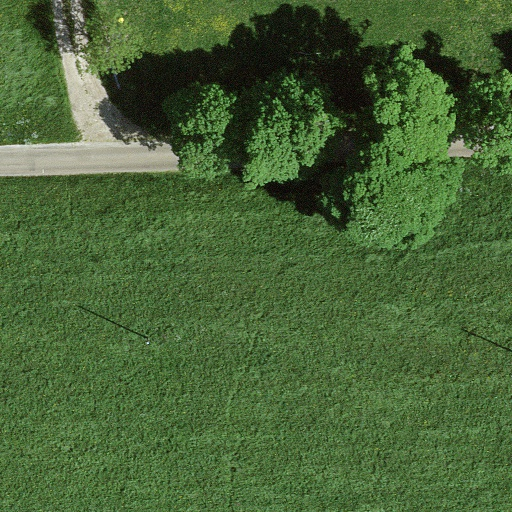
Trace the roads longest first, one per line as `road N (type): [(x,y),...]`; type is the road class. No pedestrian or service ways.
road 1 (unclassified): [(511,145),(0,167)]
road 2 (track): [(103,164),(68,0)]
